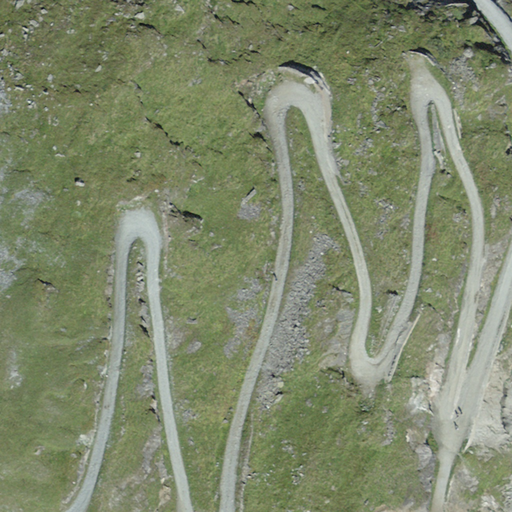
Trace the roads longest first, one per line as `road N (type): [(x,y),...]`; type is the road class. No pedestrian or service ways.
road 1 (track): [(452,440),(446,410),(478,226),(440,97),(427,88),(420,95),(426,164),(416,269),(373,368),(357,351),(364,281),(308,100),(283,93),(275,113),(286,232),(234,435),(226,511)]
road 2 (track): [(185,511),(165,399),(152,236),(141,223),(125,237),(107,408),(74,511)]
road 3 (track): [(511,263),(452,440)]
